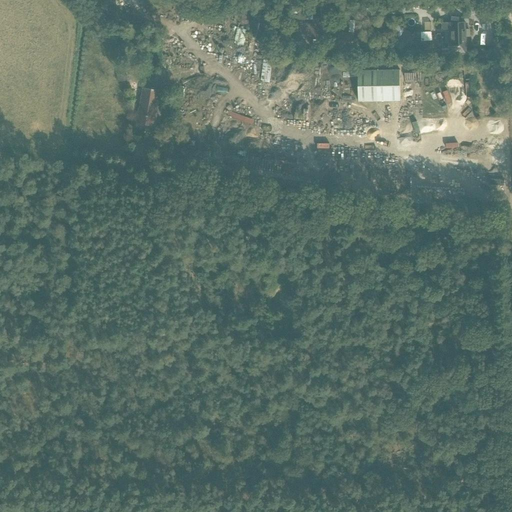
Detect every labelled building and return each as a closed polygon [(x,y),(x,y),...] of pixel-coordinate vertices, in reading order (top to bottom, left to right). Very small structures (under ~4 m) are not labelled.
[(301,18),(312,19),(313,8),(301,8),(301,18)] [(470,36),(470,31),(466,31),(465,23),(451,23),(452,46),(449,46),(449,55),(466,55),(466,36),(470,36)] [(343,43),(354,44),(354,33),(334,33),(334,43),(343,43)] [(442,46),(441,35),(432,36),(431,33),(421,34),(422,48),(442,46)] [(288,51),(305,52),(305,40),(303,40),(289,39),(288,51)] [(429,57),(428,48),(419,49),(419,57),(429,57)] [(261,81),(270,82),(270,62),(262,61),(261,81)] [(114,69),(116,82),(131,80),(129,67),(114,69)] [(358,70),(358,102),(400,101),(399,70),(358,70)] [(157,103),(156,103),(157,91),(143,89),(138,123),(154,126),(157,103)] [(228,112),(227,119),(252,124),(254,118),(228,112)]
